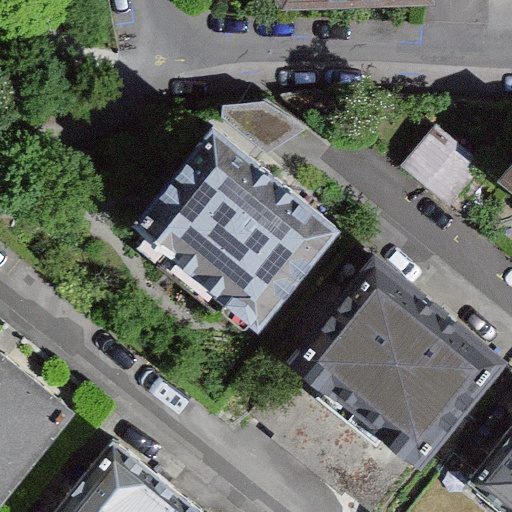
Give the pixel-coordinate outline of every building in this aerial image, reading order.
[(279,0),(285,9),(430,4),(430,0),(279,0)] [(265,322),(340,230),(219,132),(145,224),(265,322)] [(467,217),(498,179),(441,134),(411,173),(467,217)] [(426,451),(500,358),(380,263),(306,356),(426,451)] [(0,499),(71,412),(0,355),(0,499)] [(511,505),(511,438),(479,479),(511,505)] [(205,511),(117,443),(62,511),(205,511)]
